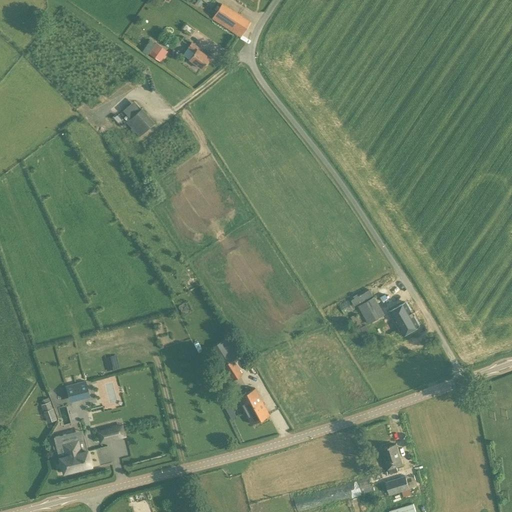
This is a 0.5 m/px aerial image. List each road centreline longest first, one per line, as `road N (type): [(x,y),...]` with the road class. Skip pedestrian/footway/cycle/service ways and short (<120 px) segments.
road 1 (unclassified): [(464,380),(366,222),(255,76),(248,49),(275,0)]
road 2 (tertiary): [(91,496),(464,380)]
